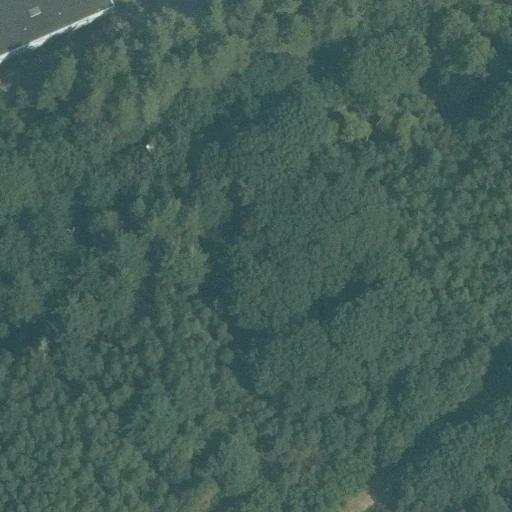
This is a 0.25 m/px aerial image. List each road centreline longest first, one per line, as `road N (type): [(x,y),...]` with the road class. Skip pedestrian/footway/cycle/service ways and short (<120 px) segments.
road 1 (unclassified): [(0,237),(511,7)]
road 2 (unclassified): [(0,98),(222,0)]
road 3 (track): [(511,375),(352,511)]
